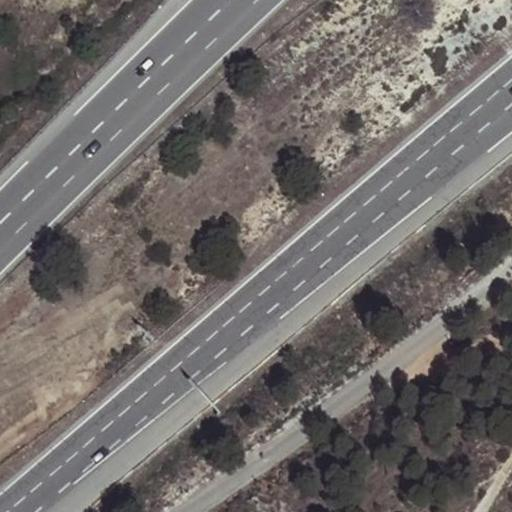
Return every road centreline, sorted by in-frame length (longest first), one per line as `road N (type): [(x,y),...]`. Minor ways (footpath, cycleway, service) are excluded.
road 1 (motorway): [(173,369),(511,80)]
road 2 (motorway): [(173,369),(511,110)]
road 3 (residential): [(184,511),(511,263)]
road 4 (motorway): [(233,0),(0,233)]
road 5 (motorway): [(7,511),(173,369)]
